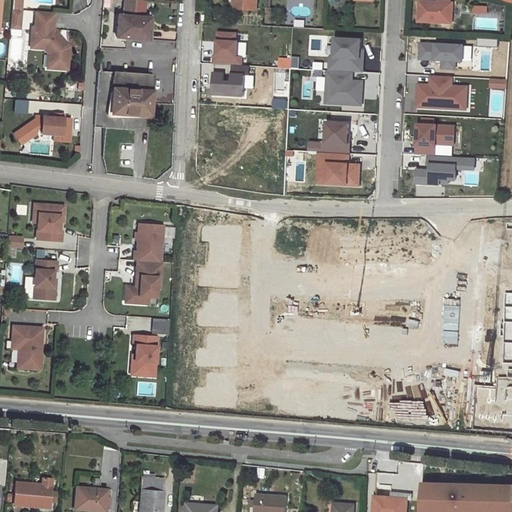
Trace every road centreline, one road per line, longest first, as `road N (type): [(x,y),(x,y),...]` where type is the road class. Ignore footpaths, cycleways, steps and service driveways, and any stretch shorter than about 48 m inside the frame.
road 1 (secondary): [(511,454),(0,410)]
road 2 (residential): [(438,211),(435,340),(425,352),(262,336),(261,205)]
road 3 (residential): [(396,0),(385,212)]
road 4 (residential): [(188,0),(178,193)]
road 5 (residential): [(94,0),(83,181)]
road 6 (residential): [(93,319),(101,183)]
road 7 (residential): [(385,212),(261,205)]
